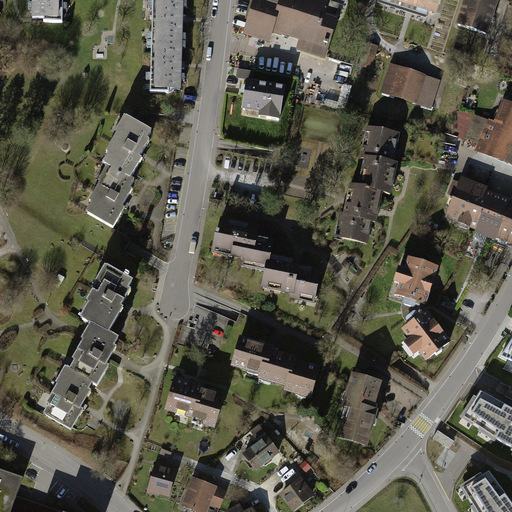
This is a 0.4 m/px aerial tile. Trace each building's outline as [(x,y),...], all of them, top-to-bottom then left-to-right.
[(30,0),(30,17),(58,17),(58,0),(30,0)] [(183,0),(153,0),(151,91),(181,92),(182,66),(183,19),(183,0)] [(252,0),(242,34),(269,42),(272,33),(281,36),(282,34),(299,40),(296,50),(325,59),(339,16),(336,15),(339,3),(329,0),(252,0)] [(420,0),(418,8),(436,14),(440,0),(420,0)] [(499,0),(464,0),(456,25),(489,35),(499,0)] [(379,46),(365,42),(358,66),(371,70),(374,59),(375,60),(379,46)] [(461,52),(454,49),(452,55),(459,58),(461,52)] [(426,75),(390,63),(381,93),(432,110),(441,81),(426,76),(426,75)] [(348,65),(343,83),(349,85),(354,66),(348,65)] [(285,85),(246,79),(241,109),(258,112),(258,116),(279,119),(279,115),(280,115),(285,85)] [(349,102),(352,87),(342,85),(340,100),(349,102)] [(511,102),(503,99),(494,121),(489,119),(488,120),(478,144),(475,151),(511,166),(511,102)] [(464,139),(473,115),(460,110),(451,135),(464,139)] [(150,131),(123,115),(113,132),(114,133),(111,138),(103,152),(106,153),(100,163),(102,164),(105,166),(96,181),(98,182),(88,201),(90,202),(84,212),(86,214),(111,228),(123,208),(121,206),(131,189),(128,188),(133,180),(128,178),(140,159),(138,157),(148,141),(145,139),(150,131)] [(488,120),(473,115),(464,139),(478,144),(488,120)] [(401,134),(367,127),(356,185),(349,184),(338,237),(370,244),(380,192),(389,194),(401,134)] [(483,213),(502,221),(511,199),(487,190),(488,187),(462,176),(445,218),(476,230),(483,213)] [(511,196),(511,199),(502,221),(504,221),(496,241),(495,243),(506,247),(507,243),(511,244),(511,196)] [(504,221),(502,221),(483,213),(476,230),(475,233),(496,241),(504,221)] [(245,224),(218,218),(211,253),(240,260),(239,267),(264,272),(261,288),(290,294),(289,298),(313,303),(320,270),(299,266),(300,262),(270,255),(273,240),(261,238),(264,224),(246,220),(245,224)] [(439,267),(408,257),(404,268),(398,266),(393,282),(399,284),(395,295),(426,306),(439,267)] [(134,280),(104,265),(95,293),(90,291),(83,302),(86,304),(77,318),(87,325),(85,336),(70,366),(64,363),(41,410),(72,426),(81,408),(93,384),(98,387),(114,355),(122,339),(109,332),(134,280)] [(452,343),(427,310),(401,330),(408,340),(404,343),(413,356),(418,352),(426,362),(452,343)] [(319,368),(240,339),(229,367),(309,396),(319,368)] [(381,384),(353,376),(336,439),(364,447),(381,384)] [(225,394),(175,378),(164,411),(215,427),(225,394)] [(474,396),(465,409),(461,417),(473,425),(474,424),(480,429),(479,431),(495,442),(496,441),(511,449),(511,451),(511,450),(511,407),(481,391),(476,397),(474,396)] [(451,447),(456,439),(439,429),(434,437),(451,447)] [(278,453),(267,436),(243,453),(254,470),(278,453)] [(162,448),(161,456),(171,458),(173,450),(162,448)] [(176,469),(154,463),(146,492),(168,498),(176,469)] [(24,478),(0,469),(0,511),(11,511),(17,497),(24,478)] [(511,511),(511,501),(490,471),(482,476),(481,474),(460,487),(468,499),(469,498),(473,506),(471,507),(473,511),(511,511)] [(228,492),(192,478),(181,507),(193,511),(207,511),(210,506),(220,509),(228,492)] [(293,511),(315,495),(302,478),(279,495),(291,511),(293,511)] [(60,511),(17,497),(11,511),(60,511)]
